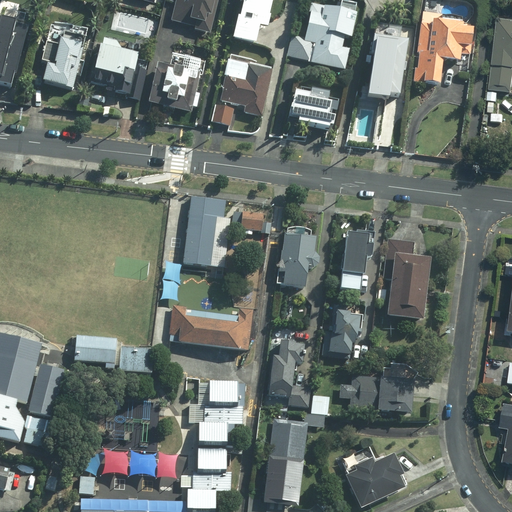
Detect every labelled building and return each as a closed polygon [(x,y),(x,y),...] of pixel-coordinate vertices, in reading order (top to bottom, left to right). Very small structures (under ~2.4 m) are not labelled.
[(176,26),(196,30),(195,35),(209,38),(217,0),(177,0),(172,25),(176,26)] [(245,0),(240,24),(237,23),(232,44),(255,49),(258,35),(266,37),(274,3),(270,2),(269,0),(245,0)] [(356,9),(342,6),(339,18),(312,12),(304,47),(315,50),(311,67),(345,74),(349,55),(342,54),(344,45),(348,46),(356,9)] [(442,21),(423,19),(414,86),(439,90),(442,66),(457,68),(458,56),(469,57),(472,38),(461,36),(462,33),(441,30),(442,21)] [(511,97),(511,88),(511,26),(499,24),(489,94),(511,97)] [(15,34),(0,29),(0,92),(11,95),(26,43),(13,39),(15,34)] [(367,75),(370,76),(367,98),(402,103),(410,45),(372,39),(367,75)] [(104,46),(102,52),(98,51),(90,88),(115,94),(114,98),(140,104),(147,75),(136,73),(138,61),(121,56),(116,49),(104,46)] [(72,94),(82,55),(54,48),(53,51),(47,49),(42,67),(48,69),(42,90),(65,96),(67,92),(72,94)] [(220,105),(245,111),(244,117),(261,121),(272,76),(230,66),(220,105)] [(200,79),(157,70),(149,109),(192,119),(200,79)] [(334,128),(327,126),(329,113),(306,108),(307,104),(295,102),(289,125),(299,128),(298,132),(328,139),(328,136),(332,137),(334,128)] [(245,214),(245,215),(235,214),(235,229),(244,229),(244,231),(265,232),(266,214),(245,214)] [(220,225),(189,221),(183,268),(214,272),(220,225)] [(376,255),(378,233),(350,230),(344,287),(364,289),(368,255),(376,255)] [(287,284),(308,286),(312,265),(317,266),(320,264),(322,263),(322,256),(317,251),(319,236),(287,232),(282,271),(288,272),(287,284)] [(433,256),(415,254),(416,242),(390,238),(385,277),(395,278),(391,315),(426,319),(433,256)] [(360,342),(363,312),(348,311),(348,306),(336,305),(333,331),(327,331),(324,355),(353,358),(354,342),(360,342)] [(248,317),(168,310),(165,352),(245,358),(248,317)] [(46,346),(0,334),(0,394),(31,404),(41,365),(46,346)] [(154,349),(70,339),(66,370),(150,380),(154,349)] [(273,394),(290,396),(289,405),(310,407),(312,387),(296,385),(298,361),(304,362),(306,343),(283,340),(282,356),(277,355),(273,394)] [(0,438),(25,443),(53,450),(68,372),(41,365),(31,404),(0,394),(0,438)] [(353,384),(342,384),(341,397),(352,398),(351,408),(414,412),(416,379),(353,375),(353,384)] [(225,511),(236,380),(204,377),(193,511),(225,511)] [(511,404),(507,403),(503,427),(511,428),(507,462),(511,462),(511,404)] [(310,422),(275,418),(265,501),(300,505),(310,422)] [(406,472),(397,452),(377,461),(375,456),(357,465),(359,469),(348,474),(363,506),(407,486),(402,474),(406,472)] [(14,468),(0,465),(0,488),(9,490),(14,468)] [(58,493),(59,477),(48,476),(47,492),(58,493)] [(98,479),(81,478),(79,494),(96,495),(98,479)]
